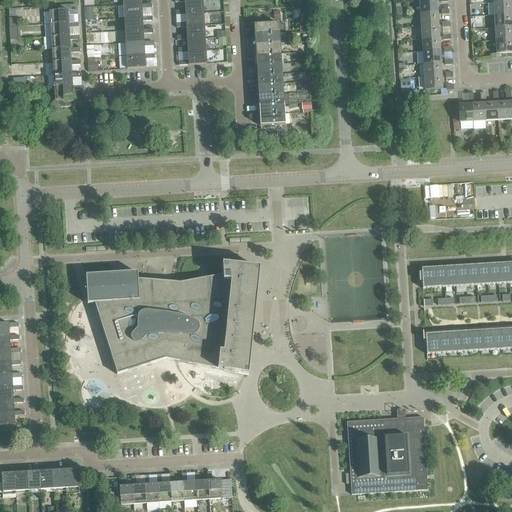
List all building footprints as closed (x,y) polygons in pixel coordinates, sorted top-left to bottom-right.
[(175,16),(185,15),(202,14),(202,1),(184,2),(184,3),(185,11),(175,11),(175,16)] [(419,2),(419,15),(437,14),(436,1),(419,2)] [(493,4),(493,16),(511,15),(510,2),(493,4)] [(123,6),(124,19),(141,18),(141,17),(141,9),(151,9),(150,4),(140,5),(123,6)] [(49,13),(50,25),(67,24),(67,16),(77,15),(76,6),(60,7),(60,11),(49,12),(49,13)] [(92,8),(83,8),(84,21),(93,21),(92,8)] [(176,28),(186,28),(186,27),(203,26),(202,14),(185,15),(185,23),(175,24),(176,28)] [(419,15),(420,27),(438,26),(437,14),(419,15)] [(493,16),(494,29),(511,28),(511,15),(493,16)] [(124,19),(124,31),(142,30),(141,22),(151,21),(151,17),(141,17),(141,18),(124,19)] [(17,18),(8,19),(9,28),(18,28),(17,18)] [(50,25),(51,38),(68,37),(68,28),(78,28),(77,23),(67,24),(50,25)] [(254,26),(254,36),(276,35),(276,24),(253,26),(254,26)] [(176,41),(186,40),(204,39),(203,26),(186,27),(186,28),(186,36),(176,36),(176,41)] [(420,27),(421,40),(439,39),(438,26),(420,27)] [(494,29),(495,41),(511,40),(511,31),(511,28),(494,29)] [(124,31),(125,44),(143,43),(142,35),(152,34),(152,29),(142,30),(124,31)] [(254,36),(255,46),(277,45),(276,35),(254,36)] [(51,38),(52,50),(69,49),(69,41),(78,40),(78,36),(68,37),(51,38)] [(177,53),(187,53),(205,51),(204,39),(186,40),(187,48),(177,49),(177,53)] [(421,40),(422,52),(439,51),(439,39),(421,40)] [(511,40),(495,41),(496,54),(500,54),(501,54),(511,53),(511,40)] [(125,44),(126,57),(143,55),(143,47),(153,46),(153,42),(143,43),(125,44)] [(255,46),(255,56),(277,55),(277,45),(255,46)] [(52,50),(52,63),(70,62),(69,54),(79,53),(79,48),(69,49),(52,50)] [(187,53),(188,61),(178,62),(178,66),(187,65),(187,66),(206,65),(206,64),(205,64),(205,51),(187,53)] [(422,52),(423,65),(440,64),(439,51),(422,52)] [(143,55),(126,57),(127,69),(126,69),(126,70),(145,69),(145,68),(144,68),(144,60),(154,59),(153,55),(143,55)] [(255,56),(256,66),(278,65),(277,55),(255,56)] [(97,58),(87,59),(87,73),(98,72),(97,58)] [(52,63),(53,76),(71,75),(71,74),(70,66),(80,65),(80,61),(70,62),(52,63)] [(423,65),(423,78),(441,76),(440,64),(423,65)] [(256,66),(257,76),(279,75),(278,65),(256,66)] [(53,76),(54,88),(71,87),(71,79),(81,78),(81,74),(71,74),(71,75),(53,76)] [(257,76),(257,86),(279,85),(279,75),(257,76)] [(441,76),(423,78),(424,90),(424,91),(442,90),(442,89),(441,76)] [(409,80),(399,81),(400,94),(410,93),(409,80)] [(257,86),(258,96),(280,95),(279,85),(257,86)] [(71,87),(54,88),(55,101),(54,101),(55,109),(73,108),(73,99),(72,99),(72,91),(82,91),(81,86),(71,87)] [(258,96),(259,106),(281,105),(280,95),(258,96)] [(496,103),(484,104),(485,122),(497,121),(496,103)] [(509,103),(496,103),(497,121),(510,120),(509,103)] [(484,104),(471,105),(472,122),(485,122),(484,104)] [(259,106),(259,116),(281,115),(281,105),(259,106)] [(472,122),(471,105),(458,106),(452,106),(453,124),(460,123),(472,122)] [(281,115),(259,116),(257,116),(257,127),(282,125),(281,115)] [(497,265),(498,285),(509,284),(508,264),(497,265)] [(137,280),(136,273),(85,276),(87,304),(94,304),(117,375),(165,360),(248,377),(259,269),(221,265),(222,276),(180,284),(137,280)] [(487,285),(486,265),(475,266),(477,286),(487,285)] [(498,285),(497,265),(486,265),(487,285),(498,285)] [(466,287),(477,286),(475,266),(465,267),(466,287)] [(455,287),(454,267),(443,268),(444,288),(455,287)] [(465,267),(454,267),(455,287),(466,287),(465,267)] [(444,288),(443,268),(432,269),(433,289),(444,288)] [(433,289),(432,269),(421,269),(422,289),(433,289)] [(0,337),(8,337),(8,328),(18,328),(18,323),(8,324),(0,324),(0,337)] [(501,330),(502,350),(511,349),(511,334),(511,329),(501,330)] [(501,330),(490,331),(491,351),(502,350),(501,330)] [(479,331),(469,332),(470,352),(481,352),(479,331)] [(491,351),(490,331),(479,331),(481,352),(491,351)] [(469,332),(458,333),(459,353),(470,352),(469,332)] [(448,354),(447,333),(436,334),(438,354),(448,354)] [(458,333),(447,333),(448,354),(459,353),(458,333)] [(438,354),(436,334),(425,335),(426,355),(438,354)] [(0,337),(0,349),(9,349),(9,341),(19,340),(18,336),(8,337),(0,337)] [(0,349),(0,362),(10,362),(9,354),(19,353),(19,348),(9,349),(0,349)] [(0,362),(0,375),(11,375),(11,374),(10,366),(20,365),(20,361),(10,362),(0,362)] [(0,375),(0,387),(12,387),(11,379),(21,378),(21,374),(11,374),(11,375),(0,375)] [(0,387),(0,400),(12,400),(12,399),(12,391),(22,391),(22,386),(12,387),(0,387)] [(0,400),(0,413),(13,412),(13,404),(23,403),(22,399),(12,399),(12,400),(0,400)] [(13,412),(0,413),(0,426),(14,425),(13,416),(23,416),(23,411),(13,412)] [(351,495),(427,491),(422,418),(405,419),(404,413),(396,413),(397,420),(346,423),(351,495)] [(77,471),(64,471),(65,489),(77,488),(77,489),(78,489),(78,491),(86,490),(85,480),(78,481),(77,470),(77,471)] [(64,471),(52,472),(53,490),(65,489),(64,471)] [(52,472),(39,473),(40,490),(53,490),(52,472)] [(206,472),(207,482),(208,500),(221,499),(226,499),(226,489),(221,489),(220,481),(211,482),(211,472),(206,472)] [(39,473),(26,474),(27,491),(40,490),(39,473)] [(194,473),(194,483),(195,483),(196,501),(208,500),(207,482),(199,483),(198,473),(194,473)] [(15,492),(14,474),(1,475),(1,483),(1,486),(2,493),(3,493),(15,492)] [(26,474),(14,474),(15,492),(27,491),(26,474)] [(169,475),(169,485),(171,502),(183,501),(182,484),(174,484),(173,474),(169,475)] [(181,474),(182,484),(183,501),(196,501),(195,483),(194,483),(186,484),(186,474),(181,474)] [(156,476),(157,485),(158,503),(171,502),(169,485),(161,485),(160,475),(156,476)] [(143,476),(144,486),(145,504),(158,503),(157,485),(149,486),(148,476),(143,476)] [(131,477),(132,487),(133,505),(145,504),(144,486),(136,487),(135,477),(131,477)] [(132,487),(123,488),(123,478),(118,478),(119,487),(120,506),(120,505),(133,505),(132,487)]
